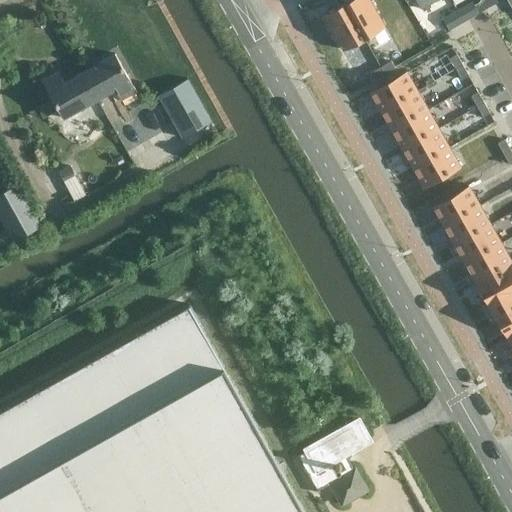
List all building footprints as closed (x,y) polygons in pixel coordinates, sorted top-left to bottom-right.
[(369,0),(347,0),(344,2),(364,38),(385,27),(369,0)] [(436,0),(405,0),(406,1),(407,0),(416,0),(421,9),(436,0)] [(481,0),(480,2),(475,4),(480,13),(498,2),(496,0),(481,0)] [(457,9),(464,20),(477,12),(471,1),(457,9)] [(344,2),(324,14),(344,50),(364,38),(344,2)] [(464,20),(457,9),(443,18),(449,28),(464,20)] [(81,71),(97,100),(115,90),(121,100),(137,91),(114,52),(81,71)] [(458,58),(448,64),(452,71),(462,65),(458,58)] [(381,66),(381,67),(386,77),(387,77),(394,73),(388,63),(381,66)] [(462,65),(452,71),(456,78),(466,72),(462,65)] [(381,67),(374,70),(380,81),(386,77),(381,67)] [(42,79),(64,119),(97,100),(81,71),(64,81),(57,71),(42,79)] [(406,71),(370,91),(381,111),(417,90),(406,71)] [(187,78),(159,95),(183,137),(212,121),(187,78)] [(417,90),(381,111),(392,130),(428,109),(417,90)] [(480,95),(469,101),(473,108),(484,102),(480,95)] [(484,102),(473,108),(477,115),(487,109),(484,102)] [(428,109),(392,130),(403,148),(438,128),(428,109)] [(438,128),(403,148),(413,167),(449,147),(438,128)] [(506,143),(496,149),(500,156),(510,150),(506,143)] [(449,147),(413,167),(424,187),(460,167),(449,147)] [(511,152),(510,150),(500,156),(504,163),(511,158),(511,152)] [(70,163),(59,169),(64,180),(75,174),(70,163)] [(75,174),(64,180),(75,200),(86,194),(75,174)] [(18,183),(0,193),(0,217),(13,241),(41,225),(18,183)] [(469,185),(433,205),(444,225),(480,205),(469,185)] [(480,205),(444,225),(454,244),(490,224),(480,205)] [(490,224),(454,244),(465,263),(501,242),(490,224)] [(501,242),(465,263),(476,282),(511,261),(501,242)] [(511,261),(476,282),(486,300),(511,285),(511,261)] [(511,285),(486,300),(497,319),(511,310),(511,285)] [(306,511),(189,304),(0,409),(0,511),(306,511)] [(511,310),(497,319),(508,338),(511,335),(511,310)] [(374,442),(360,418),(302,451),(321,485),(327,481),(351,468),(346,458),(374,442)] [(369,490),(355,466),(351,468),(327,481),(341,505),(369,490)]
